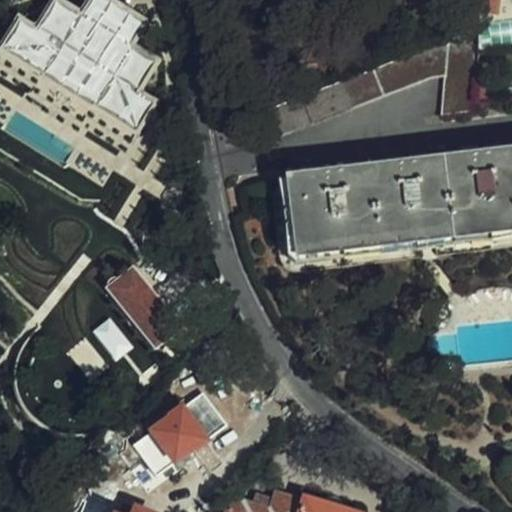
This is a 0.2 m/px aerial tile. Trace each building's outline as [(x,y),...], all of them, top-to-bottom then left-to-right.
[(74,0),(68,11),(53,2),(36,31),(49,39),(40,56),(114,99),(119,95),(131,91),(148,136),(183,122),(174,98),(176,96),(167,75),(165,77),(157,59),(151,56),(156,48),(126,31),(107,19),(90,9),(95,0),(74,0)] [(505,0),(485,0),(485,25),(504,23),(505,0)] [(109,15),(107,19),(126,31),(128,27),(109,15)] [(484,44),(511,41),(511,23),(483,26),(484,44)] [(467,37),(254,119),(262,139),(279,132),(282,138),(436,79),(446,79),(445,116),(476,117),(478,49),(467,37)] [(114,99),(40,56),(33,69),(106,115),(112,104),(114,99)] [(511,155),(292,182),(301,259),(511,233),(511,155)] [(185,339),(139,280),(128,289),(122,285),(115,285),(112,289),(111,296),(160,359),(185,339)] [(230,428),(209,396),(174,421),(176,424),(139,450),(160,477),(230,428)] [(123,448),(107,441),(98,462),(113,468),(123,448)] [(341,511),(311,502),(310,506),(283,497),(277,511),(266,511),(244,505),(235,508),(232,511),(341,511)] [(140,511),(141,511),(160,511),(162,508),(144,501),(140,511)]
